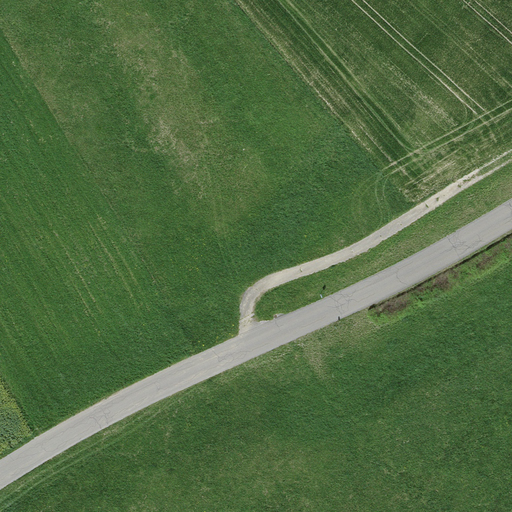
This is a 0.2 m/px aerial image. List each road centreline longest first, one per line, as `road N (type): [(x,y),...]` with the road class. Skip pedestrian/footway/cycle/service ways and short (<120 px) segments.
road 1 (tertiary): [(0,471),(121,395),(388,279),(511,209)]
road 2 (track): [(511,169),(365,260),(258,299),(253,339)]
